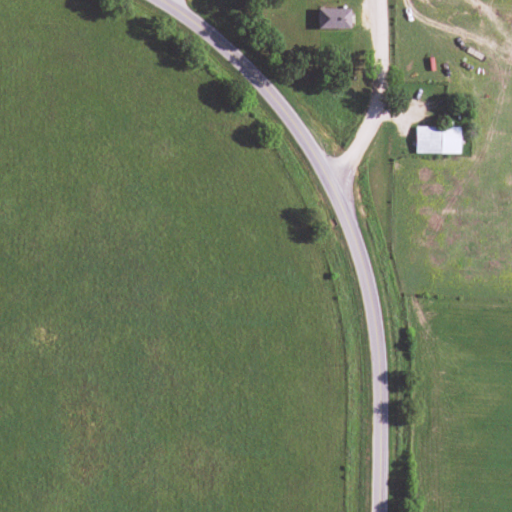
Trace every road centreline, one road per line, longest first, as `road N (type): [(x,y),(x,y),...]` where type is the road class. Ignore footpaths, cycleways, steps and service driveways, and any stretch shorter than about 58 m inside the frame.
road 1 (secondary): [(386,511),(386,387),(375,292),(344,203),(296,121),(232,50),(165,0)]
road 2 (residential): [(335,188),(371,128),(384,85),(383,0)]
